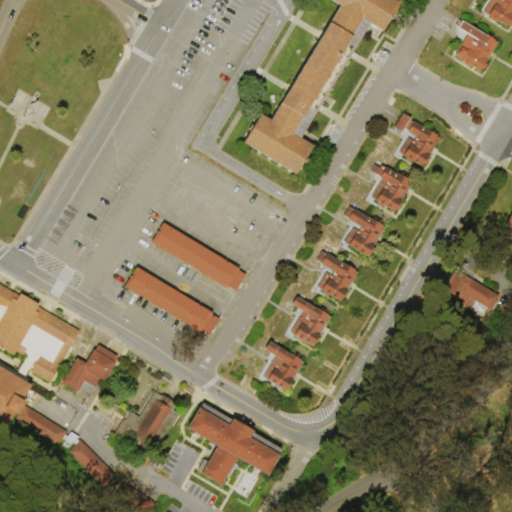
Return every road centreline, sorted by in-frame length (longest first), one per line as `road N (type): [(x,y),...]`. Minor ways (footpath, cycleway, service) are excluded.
road 1 (residential): [(431,0),(200,377)]
road 2 (residential): [(511,117),(343,411),(318,440)]
road 3 (residential): [(318,440),(15,268)]
road 4 (residential): [(15,268),(137,62)]
road 5 (residential): [(325,511),(511,378)]
road 6 (residential): [(34,404),(200,511)]
road 7 (residential): [(222,159),(211,152),(211,134),(291,0)]
